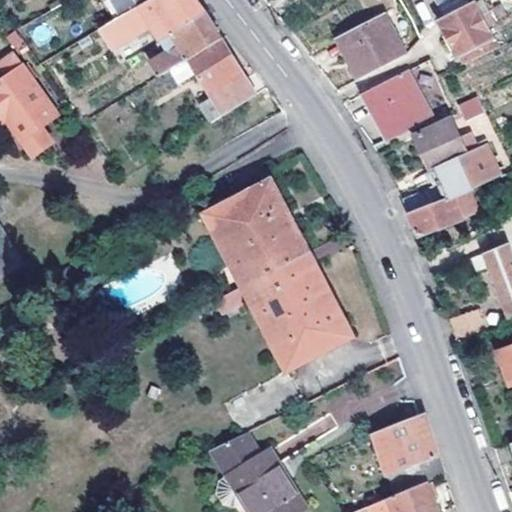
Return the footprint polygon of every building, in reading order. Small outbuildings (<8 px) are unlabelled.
[(162,37),(205,10),(201,6),(196,0),(145,0),(125,13),(114,19),(99,29),(113,49),(152,23),(162,37)] [(102,0),(114,19),(125,13),(116,0),(102,0)] [(116,0),(125,13),(145,0),(116,0)] [(433,0),(438,11),(462,0),(433,0)] [(490,25),(494,22),(488,10),(483,13),(477,0),(472,0),(440,16),(461,60),(499,44),(490,25)] [(359,76),(408,52),(383,3),(335,26),(359,76)] [(160,72),(184,57),(220,35),(217,30),(205,10),(162,37),(170,49),(152,60),(160,72)] [(29,32),(37,46),(53,37),(46,23),(29,32)] [(184,57),(193,72),(208,96),(197,104),(208,121),(219,113),(231,105),(253,90),(220,35),(184,57)] [(0,61),(0,80),(18,68),(9,55),(0,61)] [(170,88),(193,72),(184,57),(160,72),(170,88)] [(0,114),(5,121),(29,156),(51,141),(41,126),(58,114),(23,65),(18,68),(0,80),(0,114)] [(363,89),(389,141),(432,116),(407,67),(363,89)] [(465,119),(484,110),(477,95),(458,104),(465,119)] [(446,194),(469,185),(501,173),(485,136),(476,141),(471,130),(461,134),(452,115),(415,134),(430,168),(433,166),(439,178),(446,194)] [(446,194),(439,178),(400,192),(408,208),(446,194)] [(241,283),(306,250),(269,179),(204,214),(241,283)] [(469,185),(446,194),(408,208),(413,220),(418,230),(460,215),(459,212),(476,205),(469,185)] [(0,228),(0,275),(23,261),(21,259),(19,259),(0,228)] [(511,317),(511,250),(509,242),(473,257),(479,270),(490,265),(511,318),(511,317)] [(306,250),(241,283),(284,367),(350,334),(306,250)] [(222,314),(243,304),(236,290),(215,300),(222,314)] [(488,329),(484,319),(477,303),(448,314),(457,339),(488,329)] [(484,319),(488,329),(505,324),(501,313),(484,319)] [(511,345),(500,350),(511,382),(511,345)] [(415,466),(421,482),(426,480),(443,473),(430,433),(423,412),(375,431),(390,476),(415,466)] [(230,506),(241,501),(246,511),(294,511),(275,472),(278,470),(270,451),(264,454),(250,428),(211,447),(224,475),(216,479),(213,491),(218,503),(230,506)] [(438,511),(426,480),(421,482),(350,511),(438,511)]
